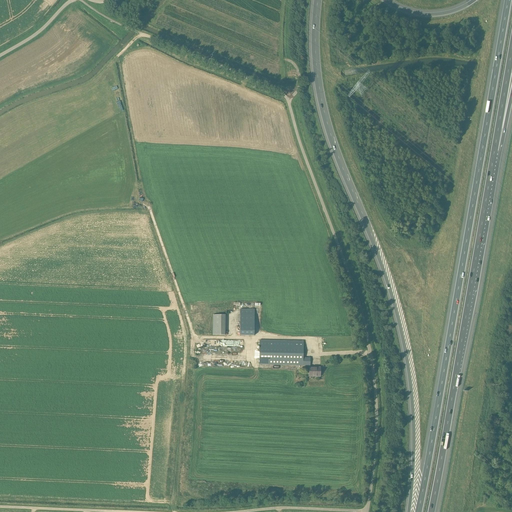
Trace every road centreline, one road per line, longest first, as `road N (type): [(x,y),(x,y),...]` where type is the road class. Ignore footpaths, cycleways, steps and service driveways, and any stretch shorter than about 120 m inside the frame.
road 1 (unclassified): [(368,511),(377,415),(358,297),(289,100),(141,33)]
road 2 (motorway): [(317,0),(316,60),(328,126),(394,303),(408,366),(409,511)]
road 3 (motorway): [(507,0),(419,511)]
road 4 (motorway): [(431,511),(494,151)]
road 5 (track): [(140,511),(0,507)]
road 6 (track): [(369,509),(248,511)]
